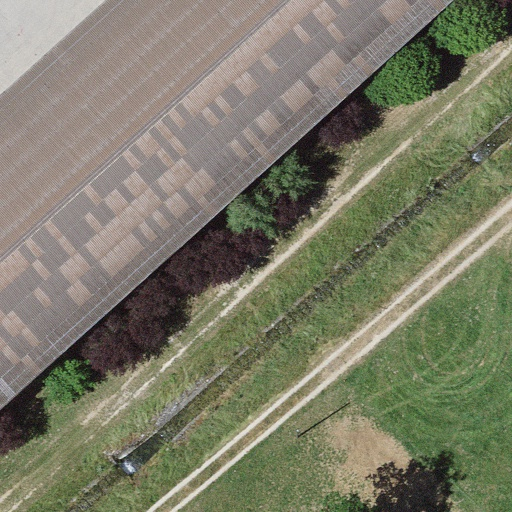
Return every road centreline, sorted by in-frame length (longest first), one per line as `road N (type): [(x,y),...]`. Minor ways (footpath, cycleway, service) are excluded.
road 1 (track): [(511,10),(0,493)]
road 2 (track): [(152,511),(511,216)]
